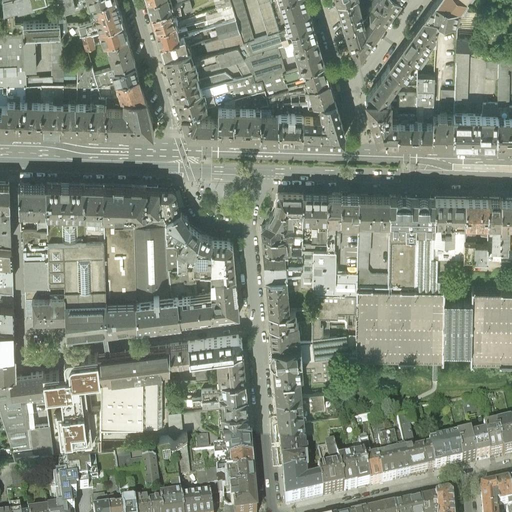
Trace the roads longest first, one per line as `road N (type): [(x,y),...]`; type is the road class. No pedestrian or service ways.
road 1 (unknown): [(103,356),(106,423),(150,419),(143,371),(119,374),(116,351)]
road 2 (residential): [(255,325),(59,347)]
road 3 (residential): [(255,325),(272,511)]
road 4 (primary): [(363,153),(179,147)]
road 5 (primary): [(266,172),(409,175),(423,162)]
road 6 (residential): [(266,172),(247,225),(255,325)]
road 7 (residential): [(134,0),(179,147)]
road 8 (primary): [(0,154),(152,156)]
road 9 (residential): [(466,477),(328,511)]
